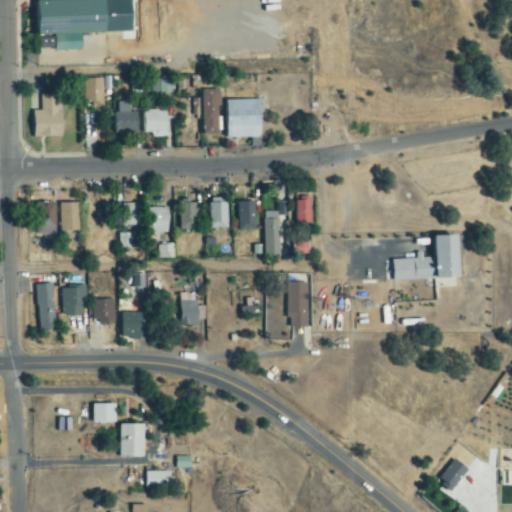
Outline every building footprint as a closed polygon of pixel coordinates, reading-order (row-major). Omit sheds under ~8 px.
[(105,0),(82,0),(35,1),(36,36),(106,34),(105,0)] [(101,79),(82,80),(83,102),(91,102),(91,106),(102,106),(101,79)] [(170,80),(141,81),(141,82),(130,83),(130,94),(171,93),(170,80)] [(217,91),(201,91),(202,136),(218,135),(217,91)] [(33,138),(62,137),(61,110),(57,110),(57,95),(40,95),(40,111),(32,111),(33,138)] [(260,138),(259,100),(225,101),(226,139),(260,138)] [(136,123),(130,123),(129,102),(116,103),(117,113),(111,113),(112,134),(136,133),(136,123)] [(167,111),(143,111),(142,137),(166,137),(167,111)] [(35,235),(55,235),(54,192),(41,192),(42,202),(34,202),(35,235)] [(295,201),(294,224),(311,224),(311,197),(302,197),(302,201),(295,201)] [(253,202),(236,203),(237,231),(254,230),(253,202)] [(78,232),(77,203),(59,204),(59,232),(78,232)] [(194,203),(178,204),(179,230),(195,230),(194,203)] [(227,229),(226,203),(207,203),(208,230),(227,229)] [(263,212),(262,256),(278,256),(279,216),(286,216),(286,203),(276,203),(276,212),(263,212)] [(121,226),(142,226),(141,204),(121,204),(121,226)] [(147,234),(168,233),(167,209),(146,209),(147,234)] [(134,250),(133,234),(117,234),(118,251),(134,250)] [(459,279),(457,236),(433,237),(434,258),(416,259),(416,254),(403,254),(404,260),(391,260),(392,282),(459,279)] [(173,259),(173,245),(157,245),(157,259),(173,259)] [(275,288),(284,288),(285,283),(306,283),(306,275),(275,274),(275,288)] [(52,284),(36,285),(37,331),(53,331),(52,284)] [(286,329),(306,328),(305,284),(285,284),(286,329)] [(83,287),(60,287),(61,316),(84,315),(83,287)] [(194,294),(179,294),(179,325),(204,325),(204,307),(194,307),(194,294)] [(113,322),(112,300),(91,301),(91,323),(113,322)] [(240,307),(240,317),(253,316),(253,306),(240,307)] [(120,314),(121,339),(141,338),(140,313),(120,314)] [(92,424),(114,424),(114,405),(91,405),(92,424)] [(118,458),(143,458),(143,425),(118,425),(118,458)] [(450,491),(468,470),(455,459),(437,480),(450,491)] [(144,490),(169,490),(168,472),(144,472),(144,490)] [(130,511),(145,511),(145,501),(130,502),(130,511)]
